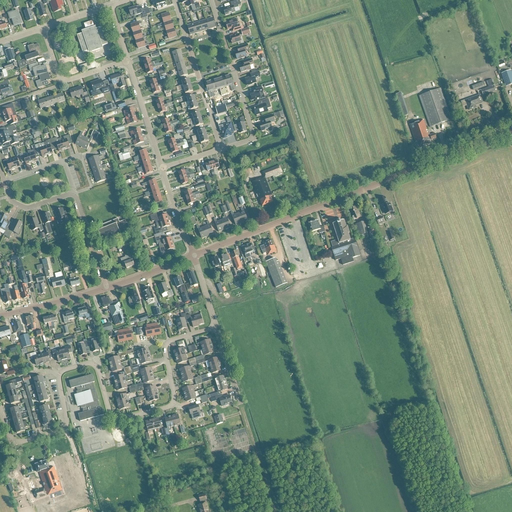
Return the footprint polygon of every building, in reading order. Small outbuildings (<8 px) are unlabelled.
[(57,0),(58,0),(51,3),(54,13),(60,11),(59,7),(63,5),(63,4),(61,0),(57,0)] [(157,9),(166,6),(164,0),(162,0),(155,2),(155,1),(152,2),(153,6),(156,5),(157,9)] [(238,12),(237,8),(238,7),(238,6),(241,5),(239,0),(236,1),(231,3),(232,7),(223,9),(225,16),(238,12)] [(41,17),(47,15),(44,5),(37,7),(41,17)] [(146,15),(145,9),(141,11),(140,6),(129,9),(131,15),(134,14),(135,16),(134,16),(142,14),(143,16),(146,15)] [(27,22),(33,20),(30,10),(24,12),(27,22)] [(8,14),(10,21),(12,20),(14,26),(22,24),(18,13),(18,11),(8,14)] [(162,18),(164,23),(171,21),(169,13),(161,16),(158,17),(159,19),(162,18)] [(212,18),(206,20),(209,30),(215,28),(212,18)] [(209,30),(206,20),(203,21),(202,19),(199,20),(200,22),(203,31),(209,30)] [(232,21),(226,23),(228,30),(231,29),(232,32),(235,32),(243,29),(241,23),(238,25),(236,19),(231,20),(232,21)] [(108,45),(106,40),(106,39),(105,35),(102,27),(97,29),(95,29),(92,21),(84,24),(86,30),(92,28),(93,28),(85,31),(86,33),(84,33),(77,35),(81,48),(82,49),(83,53),(91,50),(92,52),(100,49),(99,47),(108,45)] [(174,29),(171,21),(164,23),(164,24),(160,25),(158,25),(157,26),(158,29),(161,28),(161,27),(164,26),(166,31),(174,29)] [(138,23),(131,25),(133,33),(141,31),(139,25),(142,24),(141,22),(138,23)] [(203,31),(200,22),(194,24),(197,33),(203,31)] [(197,33),(194,24),(187,26),(190,35),(197,33)] [(250,34),(248,28),(243,29),(241,30),(243,36),(250,34)] [(176,37),(174,29),(166,31),(168,37),(165,38),(165,40),(169,39),(169,40),(176,37)] [(143,36),(141,31),(133,33),(136,41),(143,39),(146,38),(146,35),(143,36)] [(232,44),(241,41),(239,35),(230,38),(232,44)] [(145,44),(143,39),(136,41),(138,49),(146,47),(149,46),(148,43),(145,44)] [(43,56),(38,44),(34,46),(34,45),(28,47),(31,55),(25,57),(26,59),(18,62),(20,69),(26,67),(26,66),(28,65),(36,62),(35,59),(43,56)] [(238,52),(235,53),(237,60),(246,57),(245,52),(249,51),(247,45),(241,47),(237,48),(238,52)] [(10,49),(5,51),(9,62),(14,61),(15,62),(17,62),(12,49),(11,49),(10,49)] [(172,53),(175,61),(183,58),(180,50),(172,53)] [(185,67),(183,58),(175,61),(177,69),(185,67)] [(252,59),(243,62),(244,65),(239,67),(241,73),(247,71),(247,72),(251,70),(254,69),(253,65),(252,59)] [(145,68),(159,64),(158,61),(151,63),(150,60),(143,62),(145,68)] [(37,63),(29,66),(30,71),(32,71),(35,77),(39,76),(48,73),(46,66),(39,68),(37,63)] [(154,72),(152,69),(160,66),(159,64),(145,68),(147,74),(154,72)] [(188,75),(185,67),(177,69),(180,77),(188,75)] [(251,77),(246,80),(248,86),(248,87),(252,85),(251,85),(256,83),(254,78),(260,77),(258,71),(250,74),(251,77)] [(41,80),(35,82),(38,89),(44,86),(42,83),(50,80),(48,73),(39,76),(41,80)] [(110,85),(112,93),(115,92),(113,85),(119,83),(120,88),(126,86),(122,74),(110,77),(113,84),(110,85)] [(230,75),(224,77),(227,87),(230,86),(232,92),(235,91),(233,85),(230,75)] [(224,77),(218,79),(221,89),(227,87),(224,77)] [(177,90),(191,85),(189,79),(181,82),(183,85),(176,87),(177,90)] [(218,79),(211,81),(214,91),(221,89),(218,79)] [(91,84),(94,92),(92,92),(93,96),(103,93),(103,94),(110,92),(108,86),(104,88),(101,80),(91,84)] [(152,88),(165,83),(165,81),(157,83),(156,80),(150,82),(152,88)] [(496,90),(495,85),(493,86),(491,80),(487,82),(489,87),(481,90),(483,96),(495,92),(495,90),(496,90)] [(8,86),(10,86),(8,81),(0,84),(0,86),(1,88),(0,88),(0,94),(2,94),(3,97),(11,94),(8,86)] [(211,81),(205,83),(208,93),(210,98),(213,98),(211,92),(214,91),(211,81)] [(473,91),(485,87),(483,82),(472,87),(473,91)] [(166,86),(165,83),(152,88),(153,94),(160,92),(159,89),(162,88),(161,88),(166,86)] [(193,91),(191,85),(177,90),(177,92),(184,90),(185,94),(193,91)] [(90,103),(89,98),(87,93),(83,94),(81,87),(70,91),(72,98),(82,95),(84,100),(85,99),(87,104),(90,103)] [(256,92),(250,94),(252,101),(255,100),(255,101),(265,98),(263,92),(261,87),(255,88),(256,92)] [(430,127),(451,120),(440,88),(419,96),(430,127)] [(403,117),(407,116),(400,93),(396,94),(403,117)] [(59,95),(54,96),(57,104),(65,101),(63,95),(59,96),(59,95)] [(57,104),(54,96),(53,97),(54,98),(50,99),(50,98),(46,99),(49,107),(57,104)] [(187,98),(188,102),(181,104),(182,106),(196,102),(194,96),(187,98)] [(482,103),(480,96),(461,102),(463,107),(467,106),(468,110),(470,110),(476,108),(476,106),(482,103)] [(49,107),(46,99),(47,100),(43,101),(43,100),(38,102),(41,109),(49,107)] [(156,101),(158,108),(164,106),(162,99),(156,101)] [(271,108),(268,99),(259,102),(260,106),(254,108),(256,115),(268,112),(267,109),(271,108)] [(31,108),(29,100),(21,102),(24,110),(31,108)] [(198,108),(196,102),(182,106),(183,109),(189,107),(190,110),(198,108)] [(105,108),(105,109),(106,109),(107,112),(115,109),(114,103),(110,104),(110,105),(105,107),(105,108)] [(166,112),(165,108),(172,106),(171,103),(167,105),(164,106),(158,108),(160,114),(166,112)] [(16,113),(14,108),(13,104),(7,106),(8,110),(2,112),(4,117),(16,113)] [(225,105),(216,108),(218,115),(227,112),(225,105)] [(128,115),(129,117),(135,115),(133,109),(124,112),(125,116),(128,115)] [(192,115),(193,119),(187,121),(187,123),(201,119),(200,112),(192,115)] [(20,117),(17,118),(16,113),(4,117),(6,123),(12,121),(13,124),(13,125),(16,124),(22,122),(20,117)] [(137,122),(135,115),(129,117),(130,120),(127,121),(128,125),(137,122)] [(275,122),(273,115),(264,118),(265,121),(263,122),(263,123),(259,124),(262,132),(267,130),(268,132),(269,132),(271,132),(272,131),(271,129),(272,128),(270,123),(275,122)] [(164,127),(179,123),(181,122),(180,121),(177,122),(177,120),(170,123),(168,119),(162,121),(164,127)] [(203,125),(201,119),(187,123),(188,125),(188,126),(195,123),(196,127),(203,125)] [(245,123),(244,119),(240,120),(241,124),(237,125),(238,125),(234,126),(236,132),(236,131),(239,130),(240,134),(246,132),(244,123),(245,123)] [(429,134),(428,134),(423,120),(409,125),(416,143),(417,142),(419,148),(430,144),(429,140),(431,139),(431,140),(436,139),(434,134),(430,136),(429,134)] [(172,132),(171,128),(180,125),(179,123),(164,127),(166,134),(172,132)] [(234,133),(231,123),(223,125),(223,126),(219,127),(218,123),(217,123),(221,133),(222,132),(223,134),(222,134),(224,139),(227,138),(227,137),(231,136),(231,134),(234,133)] [(14,135),(13,132),(13,131),(16,130),(14,126),(5,129),(6,132),(0,133),(0,135),(1,139),(13,135),(14,135)] [(41,136),(38,128),(32,130),(35,138),(41,136)] [(197,132),(199,138),(207,135),(205,129),(197,132)] [(126,138),(124,130),(116,133),(117,133),(118,133),(119,136),(120,140),(126,138)] [(134,136),(135,138),(142,136),(140,130),(130,132),(132,136),(134,136)] [(81,147),(86,138),(82,136),(83,133),(81,132),(80,135),(75,144),(81,147)] [(14,138),(13,135),(1,139),(3,145),(10,142),(11,145),(19,143),(17,137),(14,138)] [(72,144),(69,137),(69,135),(63,137),(64,140),(61,141),(64,150),(70,148),(69,145),(72,144)] [(209,141),(207,135),(199,138),(201,144),(209,141)] [(144,143),(142,136),(135,138),(136,141),(133,141),(134,145),(144,143)] [(90,140),(86,138),(81,147),(87,150),(91,141),(93,137),(91,137),(90,140)] [(64,150),(61,141),(58,142),(57,138),(52,140),(55,150),(58,149),(59,152),(64,150)] [(170,147),(187,142),(186,140),(180,141),(180,140),(175,142),(175,139),(168,141),(170,147)] [(55,150),(52,140),(46,141),(46,142),(44,143),(48,155),(53,154),(52,151),(55,150)] [(178,151),(177,148),(185,145),(186,149),(188,148),(187,142),(170,147),(172,153),(178,151)] [(48,155),(44,143),(41,144),(40,144),(35,146),(36,148),(38,155),(41,154),(42,157),(48,155)] [(39,157),(38,155),(36,148),(33,149),(33,151),(31,151),(28,152),(29,154),(31,163),(37,161),(36,158),(39,157)] [(139,152),(140,155),(137,156),(137,157),(134,158),(134,160),(148,156),(146,150),(139,152)] [(131,158),(128,152),(123,153),(123,154),(122,154),(114,156),(117,163),(131,158)] [(31,163),(29,154),(23,156),(26,165),(31,163)] [(98,156),(89,159),(91,165),(100,162),(99,158),(102,157),(102,155),(98,156)] [(17,158),(12,160),(15,169),(20,167),(17,158)] [(15,169),(12,160),(8,161),(8,160),(3,162),(5,169),(8,168),(9,171),(15,169)] [(151,167),(150,161),(143,163),(144,166),(141,167),(141,168),(137,169),(138,171),(151,167)] [(218,176),(216,169),(220,168),(218,161),(211,163),(213,170),(214,170),(214,172),(214,173),(216,177),(218,176)] [(108,164),(105,165),(102,166),(100,162),(91,165),(93,171),(106,167),(109,166),(108,164)] [(213,170),(211,163),(205,165),(207,172),(211,170),(213,178),(216,177),(214,173),(214,172),(214,170),(213,170)] [(265,179),(282,172),(279,166),(263,173),(264,177),(262,178),(262,177),(261,177),(261,178),(255,181),(256,181),(252,183),(259,201),(260,200),(262,206),(273,202),(271,198),(272,197),(265,179)] [(106,169),(106,167),(93,171),(95,177),(104,174),(103,170),(106,169)] [(180,179),(194,175),(193,172),(186,174),(185,171),(178,173),(180,179)] [(106,178),(104,174),(95,177),(97,183),(106,180),(110,179),(109,177),(106,178)] [(188,183),(187,179),(195,177),(194,175),(180,179),(182,185),(188,183)] [(146,195),(159,191),(157,186),(151,188),(152,191),(143,194),(144,196),(146,195)] [(186,199),(200,194),(199,192),(192,194),(191,191),(185,193),(186,199)] [(195,203),(194,199),(201,197),(200,194),(186,199),(188,205),(195,203)] [(163,202),(161,197),(154,199),(155,202),(148,204),(149,207),(163,202)] [(389,207),(387,201),(387,202),(385,197),(382,198),(381,198),(379,199),(382,207),(385,206),(386,208),(384,209),(386,213),(393,211),(391,206),(389,207)] [(359,210),(357,207),(356,207),(352,208),(355,216),(352,217),(353,221),(362,218),(361,214),(360,211),(359,210)] [(242,212),(238,214),(242,223),(248,221),(244,211),(244,212),(243,208),(241,209),(242,212)] [(65,218),(62,209),(56,211),(59,221),(59,220),(61,224),(64,223),(65,228),(71,226),(68,217),(65,218)] [(242,223),(238,214),(234,215),(233,212),(231,213),(232,216),(236,226),(242,223)] [(49,223),(52,222),(50,219),(49,213),(42,216),(46,227),(43,228),(48,241),(49,241),(47,235),(49,234),(48,229),(50,228),(49,223)] [(167,215),(161,217),(158,213),(150,216),(152,222),(155,221),(156,224),(168,221),(167,215)] [(0,217),(0,228),(6,232),(9,224),(6,223),(7,221),(7,220),(8,217),(2,214),(0,217)] [(225,219),(221,221),(225,230),(231,228),(227,218),(226,215),(224,216),(225,219)] [(385,222),(382,217),(376,219),(379,225),(385,222)] [(40,232),(43,231),(41,225),(39,226),(36,219),(30,221),(33,231),(39,229),(40,232)] [(101,244),(130,232),(129,229),(129,228),(127,223),(125,220),(120,222),(118,219),(101,225),(103,229),(96,232),(101,244)] [(225,230),(221,221),(217,222),(216,219),(214,219),(215,223),(219,232),(225,230)] [(19,230),(22,224),(15,220),(10,230),(7,229),(4,236),(10,239),(13,232),(18,235),(21,230),(19,230)] [(170,226),(168,221),(156,224),(157,228),(154,228),(156,235),(164,233),(163,228),(170,226)] [(312,233),(319,231),(319,234),(325,232),(324,227),(320,228),(318,221),(309,224),(312,233)] [(360,256),(354,239),(350,240),(348,234),(349,233),(347,227),(346,227),(344,221),(340,222),(337,223),(333,224),(338,240),(331,243),(333,249),(332,250),(336,261),(341,259),(343,265),(354,262),(353,258),(360,256)] [(208,226),(204,227),(208,237),(214,234),(210,225),(209,222),(207,222),(208,226)] [(359,236),(366,234),(363,223),(355,225),(359,236)] [(208,237),(204,227),(200,229),(199,225),(197,226),(198,230),(202,239),(208,237)] [(172,243),(171,238),(163,240),(162,236),(155,238),(157,245),(159,244),(159,247),(159,248),(172,243)] [(133,246),(130,240),(122,243),(124,249),(133,246)] [(271,240),(263,243),(264,245),(261,247),(264,254),(266,253),(267,256),(277,252),(274,246),(273,246),(271,240)] [(174,249),(172,243),(159,248),(161,254),(169,252),(169,251),(174,249)] [(255,252),(252,244),(242,247),(245,256),(245,255),(246,258),(250,257),(249,254),(255,252)] [(233,258),(237,270),(238,271),(242,269),(238,257),(239,256),(237,251),(231,253),(233,259),(233,258)] [(135,266),(132,260),(134,260),(131,254),(125,256),(125,257),(120,259),(123,267),(125,266),(126,269),(135,266)] [(227,263),(227,264),(228,264),(230,268),(233,267),(229,256),(228,254),(224,255),(221,256),(222,260),(221,260),(223,265),(227,263)] [(220,278),(224,276),(217,257),(211,259),(214,268),(217,267),(219,271),(218,271),(220,278)] [(275,259),(266,262),(276,288),(287,284),(278,262),(277,262),(275,259)] [(21,261),(17,262),(20,269),(18,269),(20,273),(19,273),(21,282),(27,280),(23,268),(21,261)] [(187,275),(190,283),(191,283),(189,284),(191,287),(192,287),(191,286),(197,284),(196,281),(196,280),(193,273),(187,275)] [(72,287),(80,285),(78,278),(75,279),(73,274),(70,275),(71,280),(70,280),(72,287)] [(45,287),(44,283),(44,281),(45,281),(44,275),(36,277),(37,283),(38,283),(38,284),(37,284),(37,285),(36,285),(36,286),(37,289),(38,289),(39,289),(40,293),(41,293),(42,294),(46,293),(44,288),(45,287)] [(62,286),(65,285),(63,277),(52,280),(54,288),(61,286),(62,286)] [(180,286),(181,288),(179,289),(182,294),(187,292),(184,285),(183,285),(180,278),(174,280),(177,288),(180,286)] [(158,286),(162,295),(163,298),(168,296),(168,297),(174,295),(172,290),(168,292),(165,283),(158,286)] [(26,285),(23,286),(20,287),(24,299),(29,298),(28,293),(26,285)] [(151,300),(152,300),(152,299),(154,298),(150,287),(148,288),(148,287),(144,288),(145,292),(143,293),(146,302),(151,300)] [(9,302),(12,302),(11,297),(8,288),(5,288),(7,294),(4,295),(6,303),(6,304),(9,303),(9,302)] [(129,298),(129,299),(130,302),(129,302),(130,306),(137,303),(137,306),(141,305),(140,302),(138,295),(137,295),(136,291),(131,293),(132,296),(131,297),(131,298),(129,298)] [(190,302),(187,293),(182,295),(185,304),(186,304),(186,305),(190,304),(189,302),(190,302)] [(193,304),(202,301),(200,295),(191,298),(193,304)] [(126,322),(119,303),(112,305),(109,297),(105,299),(105,298),(101,299),(102,303),(102,306),(103,308),(108,306),(115,326),(126,322)] [(86,308),(78,310),(79,313),(77,313),(78,319),(84,317),(85,319),(88,319),(88,321),(92,320),(90,312),(87,313),(86,308)] [(74,319),(74,316),(73,311),(66,313),(66,315),(63,316),(64,318),(65,324),(69,323),(68,320),(74,319)] [(189,323),(186,316),(186,314),(181,315),(182,319),(177,321),(179,330),(187,328),(185,324),(189,323)] [(190,315),(186,316),(189,323),(192,323),(193,328),(198,327),(197,326),(203,324),(201,317),(191,319),(190,315)] [(33,325),(35,324),(33,316),(25,318),(27,326),(30,326),(31,331),(34,330),(33,325)] [(53,330),(52,326),(51,323),(49,317),(43,319),(45,324),(48,323),(50,330),(53,330)] [(15,327),(14,327),(15,334),(19,333),(20,337),(23,337),(21,332),(24,331),(22,325),(21,325),(20,320),(13,322),(15,327)] [(113,330),(111,323),(105,325),(103,326),(105,333),(113,330)] [(157,324),(152,325),(154,336),(161,334),(160,326),(158,327),(157,324)] [(154,336),(152,325),(146,326),(147,329),(145,329),(147,337),(154,336)] [(0,337),(11,335),(9,327),(0,329),(0,337)] [(129,329),(124,330),(126,341),(133,340),(131,332),(130,332),(129,329)] [(126,341),(124,330),(118,331),(115,332),(116,336),(117,336),(119,343),(126,341)] [(93,339),(89,341),(90,343),(93,352),(99,351),(98,345),(100,344),(99,338),(93,339)] [(201,345),(202,349),(213,346),(212,342),(211,343),(210,340),(200,343),(197,344),(198,346),(201,345)] [(85,348),(88,347),(87,341),(84,342),(83,342),(84,345),(78,347),(81,356),(87,354),(85,348)] [(69,353),(72,352),(70,346),(65,348),(65,350),(62,351),(65,361),(71,359),(69,353)] [(214,350),(213,346),(202,349),(204,356),(214,353),(213,350),(214,350)] [(48,355),(52,354),(50,348),(46,350),(47,353),(42,355),(42,353),(40,353),(41,355),(44,365),(44,364),(50,362),(48,355)] [(174,354),(175,358),(185,355),(183,348),(174,351),(175,354),(174,354)] [(137,352),(139,358),(150,355),(149,352),(148,352),(147,349),(137,352)] [(65,361),(62,351),(58,352),(58,350),(52,351),(54,357),(57,356),(59,362),(65,361)] [(21,360),(20,356),(22,356),(21,351),(12,354),(14,362),(21,360)] [(44,365),(41,355),(37,356),(36,352),(30,354),(31,360),(35,359),(37,366),(40,365),(40,366),(44,365)] [(122,357),(127,355),(126,352),(117,354),(118,357),(109,360),(110,362),(109,362),(110,366),(120,363),(119,360),(122,360),(122,357)] [(150,359),(151,359),(150,355),(139,358),(141,365),(150,362),(150,359)] [(187,361),(185,355),(175,358),(176,362),(177,362),(178,364),(187,361)] [(208,361),(210,367),(220,364),(219,360),(219,361),(218,358),(208,361)] [(8,376),(15,375),(13,369),(9,370),(6,362),(0,363),(0,371),(1,375),(8,373),(8,376)] [(124,365),(121,366),(120,363),(110,366),(111,370),(112,370),(112,372),(124,369),(125,372),(131,370),(130,367),(125,368),(124,365)] [(222,368),(220,364),(210,367),(212,374),(222,371),(221,368),(222,368)] [(180,373),(181,377),(191,373),(189,367),(180,370),(181,373),(180,373)] [(141,371),(142,377),(153,374),(152,371),(151,371),(150,368),(141,371)] [(128,378),(127,375),(132,374),(131,370),(125,372),(125,375),(124,376),(124,375),(114,378),(115,381),(114,381),(115,385),(125,382),(125,379),(128,378)] [(193,380),(191,373),(181,377),(182,380),(183,380),(184,383),(193,380)] [(153,378),(154,378),(153,374),(142,377),(144,384),(154,381),(153,378)] [(80,422),(104,415),(102,408),(100,408),(98,401),(99,401),(96,390),(95,390),(93,383),(95,382),(93,375),(69,381),(71,389),(76,388),(78,392),(77,392),(78,395),(75,396),(78,407),(81,406),(82,408),(83,408),(83,413),(78,414),(80,422)] [(34,379),(35,385),(43,382),(42,376),(34,379)] [(216,383),(217,386),(226,383),(225,380),(224,380),(223,376),(214,380),(215,383),(216,383)] [(16,390),(15,387),(18,386),(17,383),(22,382),(21,378),(12,381),(13,384),(6,386),(8,392),(16,390)] [(45,388),(43,382),(35,385),(37,391),(45,388)] [(127,388),(125,382),(115,385),(116,388),(117,388),(118,391),(127,388)] [(227,386),(226,383),(217,386),(218,388),(217,389),(218,393),(210,395),(211,398),(222,395),(221,392),(227,390),(226,386),(227,386)] [(183,392),(184,396),(194,393),(192,386),(183,389),(183,392)] [(146,389),(147,396),(158,393),(157,389),(156,389),(155,387),(146,389)] [(47,394),(45,388),(37,391),(38,395),(37,395),(35,396),(36,398),(47,394)] [(17,396),(16,390),(8,392),(9,398),(17,396)] [(158,397),(159,397),(158,393),(147,396),(149,402),(159,400),(158,397)] [(196,399),(194,393),(184,396),(185,400),(186,399),(187,402),(196,399)] [(49,401),(47,394),(36,398),(36,400),(38,399),(39,398),(40,403),(49,401)] [(128,401),(126,395),(116,397),(117,400),(116,400),(117,404),(128,401)] [(223,398),(222,395),(211,398),(212,403),(220,400),(222,407),(228,405),(228,403),(231,402),(229,395),(223,398)] [(19,402),(17,396),(9,398),(11,405),(19,402)] [(129,408),(128,401),(117,404),(118,408),(119,408),(120,410),(129,408)] [(189,411),(190,414),(191,415),(192,414),(193,420),(201,417),(199,412),(200,412),(198,405),(189,408),(189,411)] [(48,406),(39,408),(41,414),(49,412),(48,406)] [(20,413),(18,407),(10,409),(12,416),(20,413)] [(51,418),(49,412),(41,414),(43,420),(51,418)] [(22,419),(20,413),(12,416),(14,422),(22,419)] [(175,415),(171,416),(174,427),(180,425),(178,416),(175,416),(175,415)] [(224,423),(221,415),(214,417),(217,425),(224,423)] [(170,428),(174,427),(171,416),(168,417),(168,418),(165,419),(167,428),(165,429),(166,436),(167,438),(170,437),(169,431),(171,431),(170,428)] [(53,424),(51,418),(43,420),(44,423),(42,424),(44,428),(49,426),(48,425),(53,424)] [(155,418),(152,419),(154,429),(157,428),(157,429),(161,428),(159,419),(155,420),(155,418)] [(23,423),(22,419),(14,422),(13,423),(14,426),(15,425),(15,427),(23,425),(27,424),(26,422),(23,423)] [(154,429),(152,419),(149,420),(149,421),(145,422),(148,432),(152,431),(152,430),(154,429)] [(25,431),(23,425),(15,427),(17,434),(25,431)] [(36,499),(62,490),(54,467),(49,469),(47,461),(35,465),(38,473),(39,472),(46,491),(45,491),(44,489),(34,492),(36,499)] [(202,504),(198,506),(199,510),(200,511),(209,511),(206,503),(205,501),(207,500),(205,494),(199,496),(200,502),(201,502),(202,504)]
